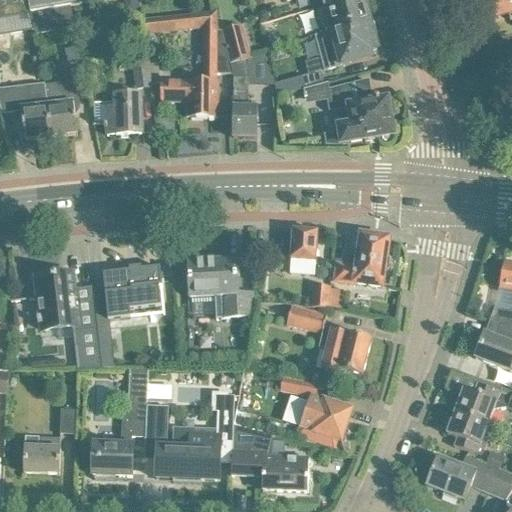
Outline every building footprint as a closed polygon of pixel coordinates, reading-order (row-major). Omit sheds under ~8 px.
[(0,0),(0,19),(7,18),(31,14),(71,7),(115,0),(0,0)] [(286,0),(287,1),(290,0),(311,0),(314,10),(351,0),(286,0)] [(370,23),(364,0),(351,0),(314,10),(321,37),(370,23)] [(511,0),(486,0),(493,20),(508,15),(510,22),(511,21),(511,0)] [(75,28),(71,7),(31,14),(35,35),(75,28)] [(0,37),(10,36),(7,18),(0,19),(0,37)] [(375,41),(370,23),(321,37),(327,59),(306,64),(309,77),(301,79),(304,91),(324,86),(321,74),(342,69),(341,67),(372,59),(370,53),(377,51),(375,41)] [(251,60),(243,28),(222,34),(230,66),(248,61),(251,60)] [(230,66),(222,34),(219,33),(219,30),(204,31),(204,84),(162,83),(162,103),(187,104),(187,119),(218,120),(218,84),(219,75),(233,76),(230,66)] [(257,140),(257,108),(247,108),(248,61),(230,66),(233,76),(234,80),(233,140),(257,140)] [(133,68),(137,89),(151,87),(147,65),(133,68)] [(369,82),(333,92),(336,111),(348,109),(351,126),(338,128),(340,135),(326,137),(328,146),(347,146),(347,145),(365,142),(365,144),(380,141),(382,144),(385,146),(388,147),(391,146),(394,143),(395,140),(391,117),(395,117),(393,103),(389,103),(388,101),(381,102),(380,101),(376,101),(376,102),(376,103),(372,104),(369,82)] [(78,136),(76,118),(81,113),(78,85),(65,86),(45,89),(47,107),(51,140),(78,136)] [(51,140),(47,107),(28,110),(25,91),(0,94),(0,101),(3,116),(18,114),(17,111),(22,111),(26,142),(51,140)] [(142,137),(141,117),(141,96),(115,97),(116,109),(107,110),(107,106),(94,106),(95,126),(105,126),(105,131),(107,131),(108,138),(142,137)] [(293,232),(292,252),(291,262),(316,264),(318,234),(293,232)] [(382,289),(389,241),(362,237),(357,269),(338,267),(336,283),(382,289)] [(218,321),(254,319),(253,294),(238,295),(237,262),(217,263),(216,257),(195,258),(195,264),(188,264),(190,300),(216,299),(217,322),(218,322),(218,321)] [(511,267),(505,266),(501,290),(511,292),(511,312),(511,313),(495,309),(490,323),(491,323),(490,324),(492,325),(488,337),(511,346),(511,267)] [(129,312),(143,310),(143,318),(162,316),(159,289),(162,289),(161,284),(164,283),(163,278),(161,278),(160,270),(141,272),(141,270),(130,271),(131,274),(122,274),(124,294),(104,296),(107,322),(130,319),(129,312)] [(80,372),(102,371),(104,371),(101,349),(96,309),(94,289),(74,292),(72,276),(36,280),(41,322),(38,322),(39,326),(41,328),(43,335),(76,332),(80,372)] [(317,292),(315,306),(325,307),(327,293),(317,292)] [(286,328),(309,334),(322,338),(324,330),(327,318),(292,308),(286,328)] [(372,341),(352,337),(324,330),(322,338),(318,350),(327,352),(322,373),(340,377),(341,373),(363,378),(372,341)] [(511,346),(488,337),(485,336),(476,360),(511,373),(511,346)] [(114,347),(101,349),(104,371),(104,372),(117,371),(114,347)] [(0,395),(7,396),(8,374),(0,373),(0,395)] [(316,399),(319,387),(284,380),(281,392),(311,399),(311,398),(316,399)] [(511,412),(511,391),(504,389),(502,395),(478,386),(475,395),(464,391),(456,413),(490,426),(495,412),(508,409),(507,411),(511,412)] [(146,439),(148,407),(148,393),(135,393),(134,414),(123,413),(123,427),(132,427),(131,438),(146,439)] [(157,448),(157,460),(156,480),(174,481),(173,485),(202,486),(202,482),(220,483),(221,458),(233,459),(233,450),(235,428),(235,398),(216,397),(216,411),(222,411),(221,436),(175,434),(174,449),(157,448)] [(326,403),(316,399),(311,398),(311,399),(298,437),(335,450),(337,441),(341,442),(351,412),(326,403)] [(62,411),(61,436),(76,436),(77,412),(62,411)] [(478,457),(490,426),(456,413),(447,436),(458,440),(454,449),(478,457)] [(134,446),(131,446),(131,438),(132,427),(123,427),(122,445),(94,444),(93,477),(132,479),(134,446)] [(309,461),(274,459),(274,438),(235,428),(233,450),(233,459),(232,479),(233,479),(233,476),(263,477),(263,493),(308,494),(309,461)] [(60,476),(61,456),(61,440),(26,438),(24,475),(60,476)] [(491,454),(487,467),(500,472),(505,460),(491,454)] [(511,476),(500,472),(487,467),(467,459),(468,458),(467,458),(462,471),(439,462),(440,461),(438,460),(427,487),(428,487),(429,485),(438,489),(438,491),(445,494),(443,497),(458,503),(459,499),(466,502),(476,476),(492,482),(487,495),(506,502),(511,494),(511,476)]
